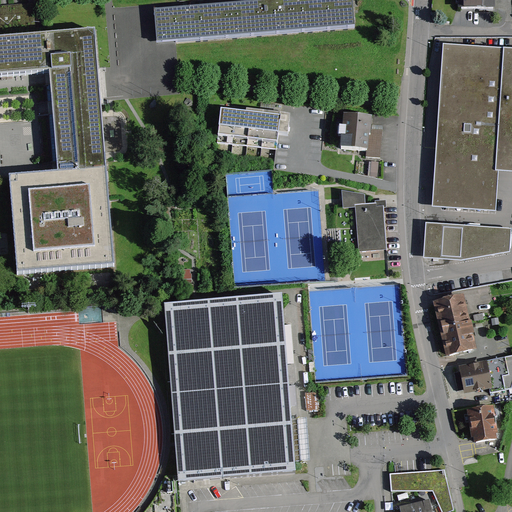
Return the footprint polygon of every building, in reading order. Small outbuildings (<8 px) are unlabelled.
[(355,28),(352,0),(302,0),(155,12),(157,44),(355,28)] [(500,11),(500,0),(464,0),(465,11),(500,11)] [(34,6),(0,6),(0,26),(5,26),(5,29),(35,28),(34,6)] [(94,33),(0,40),(0,78),(51,74),(59,169),(59,177),(10,180),(18,276),(113,269),(99,87),(94,33)] [(511,174),(511,50),(444,46),(432,211),(497,214),(499,174),(511,174)] [(290,126),(290,117),(246,112),(246,114),(221,112),(217,143),(277,150),(279,136),(288,137),(290,126)] [(375,119),(349,117),(347,149),(368,151),(368,158),(382,159),(384,132),(375,132),(375,119)] [(390,251),(386,205),(369,206),(369,196),(345,191),(347,211),(360,209),(363,253),(390,251)] [(460,263),(510,254),(511,231),(426,226),(424,261),(460,263)] [(177,481),(295,472),(281,295),(226,297),(163,302),(177,481)] [(467,300),(436,307),(449,359),(480,352),(467,300)] [(511,390),(511,388),(505,359),(463,369),(464,374),(455,376),(459,393),(467,391),(468,395),(494,388),(495,394),(511,390)] [(496,412),(472,416),(478,446),(501,442),(496,412)] [(445,469),(390,474),(392,491),(433,491),(441,511),(449,511),(454,510),(445,469)] [(175,511),(174,477),(166,477),(160,494),(151,508),(146,511),(175,511)] [(434,511),(431,499),(398,507),(399,511),(434,511)]
